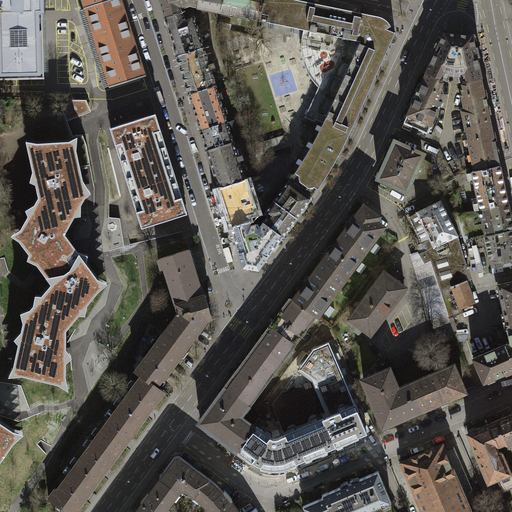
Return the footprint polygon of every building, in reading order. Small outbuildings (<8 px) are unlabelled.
[(0,0),(0,79),(45,79),(42,0),(0,0)] [(119,0),(109,0),(86,7),(111,87),(144,76),(119,0)] [(158,0),(165,18),(183,12),(181,8),(190,6),(197,7),(198,0),(158,0)] [(216,12),(221,13),(223,0),(198,0),(197,7),(197,8),(216,12)] [(223,0),(221,13),(260,21),(264,0),(223,0)] [(346,14),(325,10),(277,0),(264,0),(260,21),(309,31),(347,39),(351,15),(346,14)] [(332,0),(327,0),(325,10),(346,14),(348,3),(332,0)] [(321,82),(320,83),(338,91),(359,43),(382,53),(381,53),(385,55),(395,33),(387,29),(391,27),(389,24),(386,21),(384,19),(381,18),(374,16),(352,11),(351,15),(347,39),(309,31),(307,40),(307,49),(308,58),(311,67),(315,75),(321,82)] [(165,18),(177,56),(204,47),(193,15),(184,18),(183,12),(165,18)] [(426,72),(442,80),(445,72),(450,74),(453,74),(456,75),(459,74),(463,74),(464,82),(481,78),(477,58),(480,57),(478,48),(475,48),(472,36),(444,34),(439,44),(436,43),(432,52),(435,53),(426,72)] [(317,188),(315,186),(322,175),(329,164),(336,151),(341,141),(345,133),(381,53),(382,53),(359,43),(338,91),(323,123),(318,133),(313,143),(308,141),(300,155),(291,170),(295,172),(289,182),(310,198),(317,188)] [(215,67),(214,62),(209,64),(204,47),(177,56),(189,94),(216,86),(210,69),(215,67)] [(427,133),(438,110),(438,109),(437,108),(436,107),(437,105),(440,106),(442,102),(443,94),(441,92),(442,89),(441,87),(444,82),(442,80),(426,72),(411,106),(404,122),(427,133)] [(462,111),(462,112),(465,129),(491,123),(481,78),(464,82),(462,84),(463,90),(462,90),(463,95),(462,95),(462,97),(465,110),(463,110),(462,111)] [(323,123),(338,91),(320,83),(305,117),(315,122),(316,120),(323,123)] [(227,121),(216,86),(189,94),(200,130),(227,121)] [(126,178),(171,163),(156,113),(110,128),(126,178)] [(233,141),(227,121),(200,130),(207,150),(233,141)] [(500,165),(491,123),(465,129),(475,171),(500,165)] [(283,135),(258,143),(260,148),(285,141),(283,135)] [(246,179),(240,161),(244,159),(243,154),(238,156),(233,141),(207,150),(219,188),(246,179)] [(39,200),(72,218),(76,211),(73,209),(76,202),(80,205),(85,197),(81,194),(84,189),(75,149),(72,150),(70,142),(32,144),(34,153),(31,153),(38,187),(43,193),(39,200)] [(406,191),(416,169),(421,159),(423,154),(395,142),(379,178),(406,191)] [(416,169),(419,170),(419,177),(431,178),(432,165),(421,159),(416,169)] [(171,163),(126,178),(142,228),(187,213),(171,163)] [(508,203),(500,165),(475,171),(473,171),(481,209),(508,203)] [(219,188),(231,226),(249,221),(248,216),(256,213),(246,179),(219,188)] [(269,215),(263,222),(283,236),(308,202),(311,198),(310,198),(289,182),(284,187),(265,212),(269,215)] [(38,262),(44,270),(74,247),(63,232),(61,231),(64,225),(67,226),(72,218),(39,200),(23,230),(26,231),(21,239),(34,257),(37,255),(41,260),(38,262)] [(438,257),(434,246),(457,235),(441,201),(418,212),(418,213),(409,217),(422,243),(423,242),(427,250),(419,253),(425,263),(431,260),(438,257)] [(481,209),(486,235),(511,229),(511,221),(508,203),(481,209)] [(352,222),(340,238),(363,254),(383,226),(375,221),(379,216),(364,205),(352,222)] [(239,253),(244,266),(258,268),(283,236),(263,222),(260,227),(256,224),(251,225),(249,221),(231,226),(240,253),(239,253)] [(511,263),(511,229),(486,235),(485,235),(492,267),(511,263)] [(467,268),(457,235),(434,246),(438,257),(431,260),(441,291),(453,286),(466,281),(463,273),(467,268)] [(339,285),(363,254),(340,238),(332,249),(317,269),(339,285)] [(44,295),(73,320),(79,312),(76,310),(80,304),(83,306),(96,291),(93,289),(99,281),(74,247),(44,270),(49,277),(53,275),(57,280),(54,283),(44,295)] [(176,303),(178,302),(202,295),(188,249),(158,258),(162,269),(165,268),(176,303)] [(425,263),(419,253),(412,255),(438,336),(444,336),(455,332),(450,317),(441,291),(431,260),(425,263)] [(385,273),(396,281),(400,275),(390,267),(385,273)] [(316,316),(339,285),(317,269),(304,286),(300,292),(298,291),(292,298),(315,315),(316,316)] [(351,319),(364,328),(371,333),(405,287),(396,281),(385,273),(384,273),(350,319),(351,319)] [(466,281),(453,286),(461,307),(474,302),(466,281)] [(506,321),(511,319),(511,281),(498,284),(506,321)] [(463,312),(461,307),(453,286),(441,291),(450,317),(463,312)] [(181,312),(178,313),(164,332),(185,349),(208,318),(211,317),(204,294),(202,295),(178,302),(181,312)] [(73,320),(44,295),(27,315),(30,317),(25,323),(14,372),(60,382),(61,375),(65,375),(65,340),(61,339),(62,333),(73,320)] [(282,359),(315,315),(292,298),(280,315),(259,343),(282,359)] [(364,328),(351,319),(346,325),(359,335),(364,328)] [(142,375),(157,386),(158,386),(185,349),(164,332),(135,370),(142,375)] [(249,403),(282,359),(259,343),(244,363),(227,387),(249,403)] [(511,370),(511,359),(505,344),(473,358),(484,383),(511,370)] [(427,360),(392,375),(398,389),(409,384),(433,374),(427,360)] [(433,374),(409,384),(420,410),(464,391),(454,365),(433,374)] [(383,425),(420,410),(409,384),(398,389),(392,375),(389,369),(364,379),(383,425)] [(142,375),(120,404),(131,413),(129,415),(140,423),(164,391),(158,386),(157,386),(142,375)] [(239,450),(256,427),(247,421),(244,425),(237,419),(249,403),(227,387),(200,422),(239,450)] [(93,421),(104,404),(92,397),(81,413),(93,421)] [(348,401),(296,424),(310,456),(362,434),(348,401)] [(120,404),(97,434),(109,442),(107,444),(118,453),(140,423),(129,415),(131,413),(120,404)] [(511,442),(511,413),(487,424),(492,435),(495,437),(499,445),(504,443),(508,444),(511,442)] [(0,421),(0,457),(13,439),(11,437),(15,431),(0,421)] [(266,470),(268,467),(278,468),(279,469),(310,456),(296,424),(269,435),(257,426),(256,427),(239,450),(266,470)] [(499,445),(495,437),(492,435),(487,424),(468,433),(489,481),(511,472),(502,451),(501,451),(500,451),(497,446),(499,445)] [(97,434),(75,464),(87,472),(85,474),(96,482),(118,453),(107,444),(109,442),(97,434)] [(401,461),(422,511),(478,511),(480,511),(477,503),(469,506),(443,443),(401,461)] [(160,477),(161,478),(180,492),(181,490),(182,489),(183,489),(185,489),(186,490),(193,495),(206,476),(180,457),(178,456),(176,456),(175,457),(160,476),(160,477)] [(79,504),(96,482),(85,474),(87,472),(75,464),(56,489),(55,488),(48,497),(69,511),(76,511),(81,506),(79,504)] [(307,511),(308,511),(365,511),(391,501),(378,471),(360,479),(359,477),(355,477),(350,479),(352,482),(349,483),(347,480),(344,482),(340,485),(341,487),(323,494),(324,497),(303,506),(307,511)] [(231,511),(237,509),(230,500),(232,499),(224,489),(223,491),(214,482),(206,476),(193,495),(192,498),(198,502),(200,501),(206,507),(205,509),(207,511),(231,511)] [(143,503),(138,509),(142,511),(164,511),(180,492),(161,478),(150,494),(148,492),(141,502),(143,503)]
